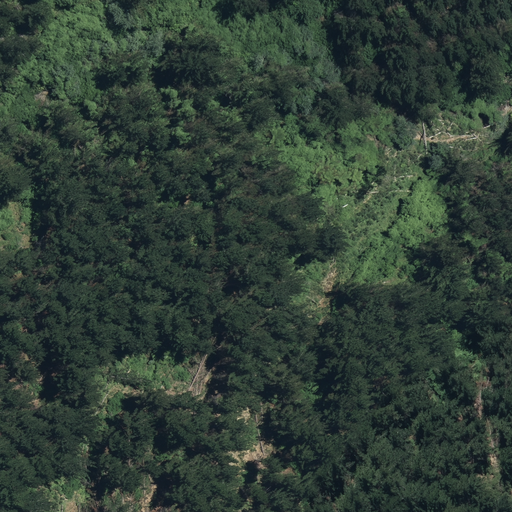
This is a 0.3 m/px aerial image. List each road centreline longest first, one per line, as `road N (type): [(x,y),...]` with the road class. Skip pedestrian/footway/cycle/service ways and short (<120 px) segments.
road 1 (track): [(0,160),(105,119),(300,120),(511,181)]
road 2 (track): [(511,10),(372,29),(230,0)]
road 3 (track): [(125,0),(46,16),(0,71)]
